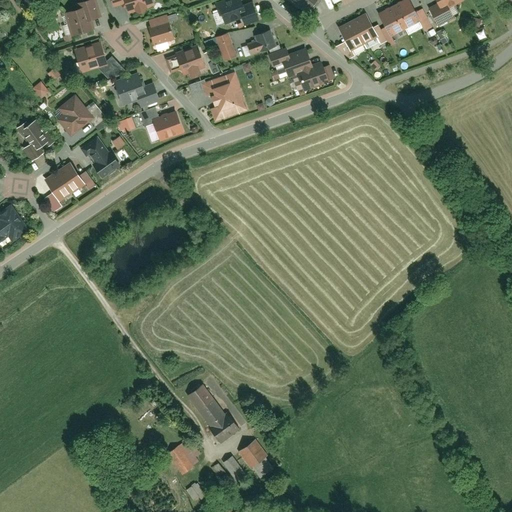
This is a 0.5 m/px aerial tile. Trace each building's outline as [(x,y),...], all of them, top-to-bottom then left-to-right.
[(110,0),(113,8),(126,4),(129,15),(153,8),(150,0),(110,0)] [(240,0),(229,0),(214,5),(221,23),(246,14),(240,0)] [(288,0),(287,2),(308,17),(320,0),(288,0)] [(435,0),(440,10),(461,0),(435,0)] [(81,11),(64,17),(72,40),(90,34),(88,27),(100,23),(94,1),(79,6),(81,11)] [(419,26),(408,2),(377,16),(389,41),(419,26)] [(376,35),(366,15),(340,29),(350,48),(376,35)] [(167,18),(147,24),(156,48),(175,43),(167,18)] [(270,34),(254,37),(259,54),(274,50),(270,34)] [(229,36),(215,39),(222,63),(236,59),(229,36)] [(101,46),(74,54),(80,73),(106,65),(101,46)] [(199,51),(173,59),(180,77),(204,69),(199,51)] [(287,51),(268,56),(271,69),(282,65),(288,81),(298,78),(303,91),(332,81),(326,64),(312,68),(306,51),(288,56),(287,51)] [(57,67),(32,86),(42,98),(67,79),(57,67)] [(248,113),(235,75),(202,86),(215,123),(248,113)] [(138,78),(114,86),(121,106),(137,101),(140,109),(159,102),(152,86),(142,89),(138,78)] [(93,117),(75,99),(58,112),(64,118),(58,123),(70,138),(93,117)] [(177,115),(152,123),(158,143),(183,136),(177,115)] [(35,122),(19,129),(32,155),(47,147),(35,122)] [(100,146),(88,153),(96,166),(92,169),(100,181),(120,167),(112,155),(108,158),(100,146)] [(70,166),(43,182),(58,204),(84,187),(70,166)] [(154,193),(131,207),(137,216),(160,202),(154,193)] [(0,243),(8,238),(13,244),(30,233),(11,205),(0,212),(0,243)] [(202,386),(188,396),(210,425),(224,415),(202,386)] [(239,429),(227,413),(224,415),(210,425),(208,427),(220,443),(239,429)] [(252,443),(239,453),(253,469),(265,459),(252,443)] [(179,448),(168,455),(182,476),(193,468),(179,448)] [(230,458),(222,465),(231,476),(239,469),(230,458)] [(202,482),(193,488),(202,501),(211,494),(202,482)]
